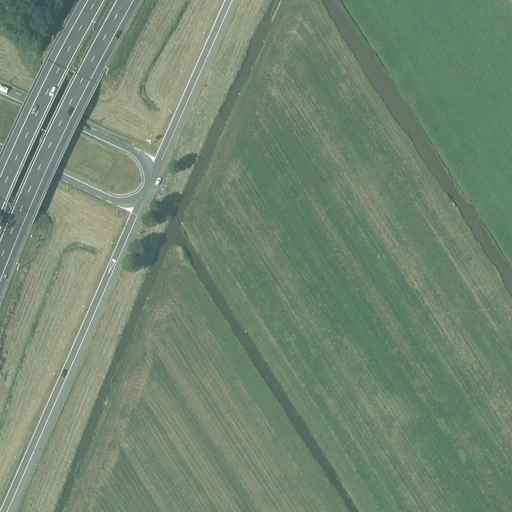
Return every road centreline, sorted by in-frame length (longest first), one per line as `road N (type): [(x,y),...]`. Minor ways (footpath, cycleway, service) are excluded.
road 1 (motorway): [(4,511),(138,204)]
road 2 (motorway): [(0,267),(130,0)]
road 3 (motorway): [(96,0),(0,196)]
road 4 (motorway): [(152,171),(230,0)]
road 5 (secondary): [(152,171),(127,149),(0,89)]
road 6 (secondary): [(0,148),(124,205),(138,204)]
